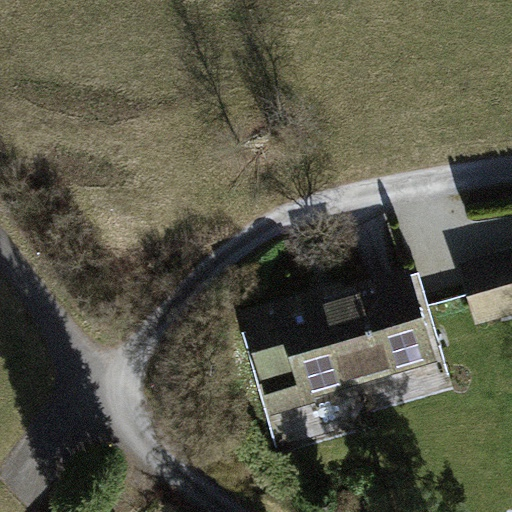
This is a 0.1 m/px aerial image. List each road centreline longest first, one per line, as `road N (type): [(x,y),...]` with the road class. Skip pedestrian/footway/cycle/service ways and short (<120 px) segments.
road 1 (track): [(511,176),(244,247),(112,390)]
road 2 (track): [(0,256),(112,390)]
road 3 (residential): [(236,511),(112,390)]
road 4 (track): [(112,390),(29,511)]
